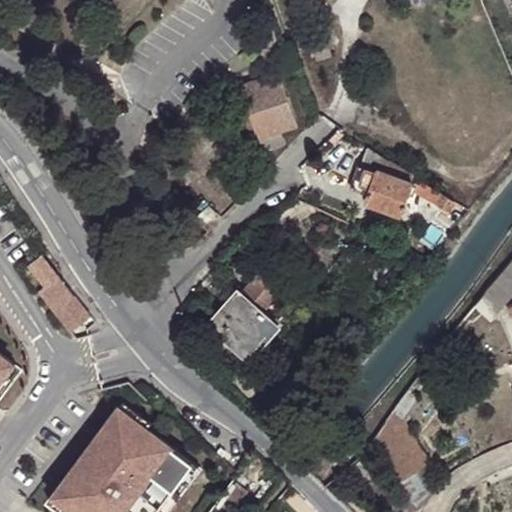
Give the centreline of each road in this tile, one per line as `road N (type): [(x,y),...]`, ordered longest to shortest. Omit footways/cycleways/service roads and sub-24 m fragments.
road 1 (residential): [(136,332),(327,124)]
road 2 (residential): [(337,511),(275,450),(187,390),(136,332)]
road 3 (residential): [(136,332),(0,135)]
